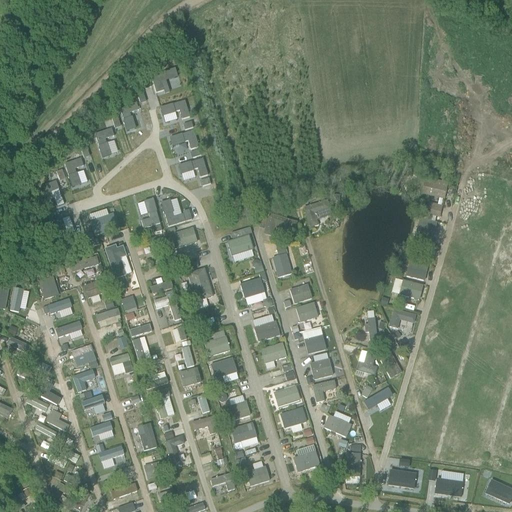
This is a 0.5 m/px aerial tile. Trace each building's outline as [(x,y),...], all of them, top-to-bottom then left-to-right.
[(175,70),(151,77),(156,94),(163,92),(161,83),(177,78),(175,70)] [(143,94),(137,95),(139,103),(145,102),(143,94)] [(184,102),(160,109),(162,117),(179,112),(181,121),(189,118),(184,102)] [(136,103),(119,109),(127,133),(135,130),(129,114),(138,111),(136,103)] [(117,119),(112,121),(114,129),(120,127),(117,119)] [(111,130),(95,135),(102,159),(110,157),(105,140),(114,138),(111,130)] [(193,132),(169,139),(172,147),(188,142),(190,151),(198,148),(193,132)] [(86,149),(80,151),(83,159),(89,157),(86,149)] [(199,151),(191,154),(193,159),(200,157),(199,151)] [(81,160),(64,165),(72,189),(80,186),(87,184),(83,173),(76,175),(75,170),(84,167),(81,160)] [(202,160),(178,167),(180,175),(181,175),(192,172),(197,170),(200,179),(208,177),(202,160)] [(62,171),(56,173),(59,181),(65,179),(62,171)] [(208,180),(201,182),(202,188),(210,185),(208,180)] [(436,183),(424,180),(421,193),(443,199),(447,183),(436,180),(436,183)] [(55,182),(39,188),(48,211),(56,208),(64,205),(59,194),(51,197),(50,193),(58,190),(55,182)] [(485,205),(488,191),(468,187),(465,201),(485,205)] [(496,222),(511,217),(504,198),(489,203),(496,222)] [(327,199),(303,207),(309,227),(317,224),(314,213),(329,208),(327,199)] [(144,203),(137,205),(140,217),(148,215),(149,219),(140,222),(143,230),(159,225),(152,200),(144,203)] [(169,202),(161,204),(168,228),(185,223),(183,215),(173,218),(170,205),(169,202)] [(439,217),(442,205),(428,202),(425,214),(439,217)] [(106,211),(89,216),(91,223),(90,223),(95,238),(114,231),(110,217),(108,217),(106,211)] [(269,214),(263,233),(271,236),(275,225),(294,230),(297,222),(269,214)] [(61,220),(53,223),(61,246),(77,240),(75,233),(74,233),(66,236),(65,232),(73,229),(69,218),(61,221),(61,220)] [(438,228),(418,223),(414,238),(434,243),(438,228)] [(160,226),(152,228),(154,234),(162,232),(160,226)] [(192,228),(169,235),(174,249),(196,242),(192,228)] [(91,234),(85,236),(87,243),(93,241),(91,234)] [(242,236),(226,241),(231,256),(253,249),(248,234),(242,236)] [(155,240),(148,242),(155,263),(162,260),(155,240)] [(126,256),(122,246),(116,247),(115,244),(103,248),(114,279),(125,275),(120,258),(126,256)] [(238,254),(239,260),(252,257),(250,251),(238,254)] [(285,254),(271,258),(277,278),(291,273),(285,254)] [(427,266),(409,262),(405,277),(423,281),(427,266)] [(62,267),(56,268),(58,276),(64,275),(62,267)] [(255,269),(253,269),(255,275),(263,273),(261,267),(258,268),(255,269)] [(204,268),(186,273),(195,302),(212,296),(204,268)] [(260,278),(239,284),(244,299),(264,292),(260,278)] [(103,279),(83,285),(87,298),(107,291),(103,279)] [(422,285),(402,280),(399,295),(418,300),(422,285)] [(150,287),(153,295),(173,289),(171,281),(150,287)] [(307,284),(289,290),(293,304),(311,298),(307,284)] [(132,295),(121,300),(126,314),(138,310),(132,295)] [(111,301),(103,304),(106,311),(113,308),(111,301)] [(313,303),(295,308),(299,323),(317,317),(313,303)] [(178,305),(170,308),(174,320),(181,318),(178,305)] [(415,315),(394,309),(389,326),(397,328),(399,320),(413,323),(415,315)] [(118,310),(96,317),(97,324),(120,317),(118,310)] [(374,318),(367,318),(367,324),(364,324),(364,333),(368,333),(368,339),(376,338),(374,318)] [(150,321),(136,324),(137,331),(151,328),(150,321)] [(275,321),(253,327),(257,342),(279,335),(275,321)] [(10,327),(7,334),(14,337),(17,330),(10,327)] [(225,336),(203,342),(207,358),(229,351),(225,336)] [(322,336),(303,340),(307,354),(325,350),(322,336)] [(124,338),(117,341),(120,351),(127,348),(124,338)] [(282,343),(259,349),(264,364),(286,358),(282,343)] [(88,360),(91,354),(77,346),(74,351),(88,360)] [(376,352),(367,350),(366,353),(361,352),(356,371),(374,376),(377,367),(372,366),(376,352)] [(386,358),(380,361),(390,379),(401,374),(391,356),(386,358)] [(232,358),(209,365),(214,379),(235,372),(232,358)] [(328,359),(309,363),(313,380),(333,375),(328,359)] [(95,362),(88,365),(90,370),(97,368),(95,362)] [(123,363),(112,367),(115,376),(125,373),(123,363)] [(197,369),(178,374),(182,389),(201,384),(197,369)] [(92,371),(72,378),(77,395),(86,392),(83,384),(95,380),(92,371)] [(334,380),(312,386),(316,403),(324,401),(322,392),(336,389),(334,380)] [(367,398),(373,389),(367,385),(361,395),(367,398)] [(295,386),(273,393),(277,407),(299,400),(295,386)] [(167,390),(152,395),(160,420),(167,418),(161,400),(169,398),(167,390)] [(479,404),(479,402),(495,399),(493,390),(478,393),(478,392),(465,395),(468,407),(479,404)] [(384,411),(394,404),(387,393),(380,397),(376,391),(372,394),(384,411)] [(197,397),(201,414),(209,412),(206,395),(197,397)] [(29,397),(26,404),(45,413),(48,407),(29,397)] [(138,397),(130,400),(132,405),(140,403),(138,397)] [(245,401),(223,408),(227,422),(250,416),(245,401)] [(0,418),(7,421),(13,409),(0,402),(0,418)] [(375,404),(369,407),(379,423),(385,420),(375,404)] [(301,408),(278,415),(283,429),(306,422),(301,408)] [(52,412),(46,423),(65,434),(69,427),(58,422),(61,416),(52,412)] [(110,414),(101,417),(103,423),(112,420),(110,414)] [(351,425),(329,415),(323,429),(346,438),(351,425)] [(213,417),(190,422),(193,431),(207,427),(209,435),(217,433),(213,417)] [(252,423),(230,430),(234,444),(256,437),(252,423)] [(182,436),(164,442),(171,465),(179,462),(174,447),(184,443),(182,436)] [(336,458),(342,460),(347,442),(341,440),(336,458)] [(102,447),(95,449),(97,455),(104,453),(102,447)] [(499,452),(505,468),(511,465),(505,450),(499,452)] [(315,452),(292,458),(297,473),(319,466),(315,452)] [(359,454),(345,454),(344,477),(359,477),(359,454)] [(399,460),(398,467),(408,469),(409,462),(399,460)] [(158,462),(145,465),(148,481),(161,477),(158,462)] [(265,467),(245,472),(249,487),(269,481),(265,467)] [(390,471),(387,487),(413,491),(414,483),(405,482),(406,474),(390,471)] [(429,471),(427,482),(434,483),(436,472),(429,471)] [(56,472),(53,477),(60,480),(62,475),(56,472)] [(230,474),(209,480),(211,487),(224,483),(227,492),(234,489),(230,474)] [(118,477),(110,480),(113,490),(121,488),(118,477)] [(436,480),(434,495),(460,499),(461,492),(452,490),(453,482),(436,480)] [(507,506),(511,505),(511,491),(509,482),(501,485),(507,506)] [(29,489),(23,492),(26,498),(32,495),(29,489)] [(195,490),(181,496),(185,503),(198,497),(195,490)] [(136,503),(139,498),(130,493),(127,498),(136,503)] [(19,501),(10,508),(12,511),(20,511),(24,508),(19,501)]
